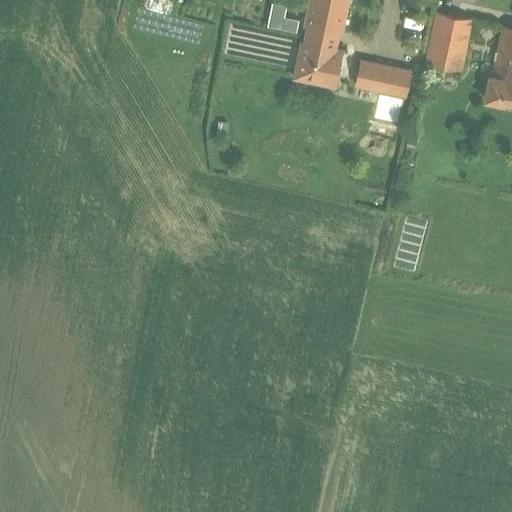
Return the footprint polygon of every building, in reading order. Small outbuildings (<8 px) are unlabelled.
[(323,37),(339,41),(341,33),(347,0),(309,0),(304,25),(308,25),(306,33),(323,37)] [(435,10),(424,61),(463,69),(468,44),(467,43),(473,18),(435,10)] [(484,98),(511,104),(511,26),(503,25),(492,75),(489,74),(484,98)] [(336,54),(339,41),(323,37),(306,33),(304,41),(301,40),(293,77),(334,86),(341,55),(336,54)] [(355,83),(381,88),(386,64),(360,59),(355,83)] [(411,70),(386,64),(381,88),(406,94),(411,70)] [(403,101),(379,96),(375,116),(398,121),(403,101)]
